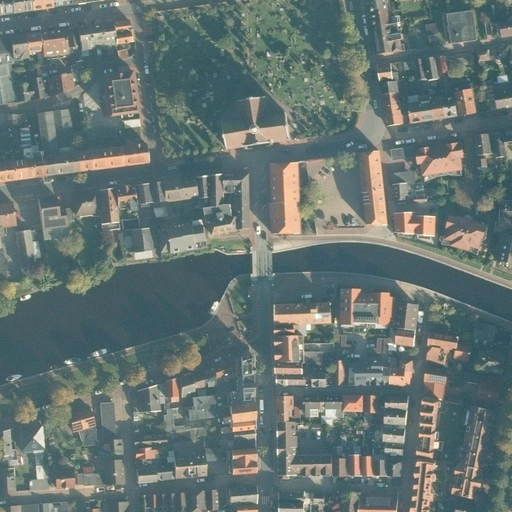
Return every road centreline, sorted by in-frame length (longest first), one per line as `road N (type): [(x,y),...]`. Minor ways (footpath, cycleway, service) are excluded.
road 1 (residential): [(264,340),(260,158)]
road 2 (residential): [(155,173),(133,7)]
road 3 (residential): [(0,194),(155,173)]
road 4 (residential): [(363,63),(511,41)]
road 5 (residential): [(264,340),(123,387)]
road 6 (residential): [(268,391),(416,391)]
road 7 (residential): [(511,119),(367,137)]
road 8 (residential): [(267,488),(406,489)]
road 9 (residential): [(131,489),(266,479)]
road 10 (residential): [(0,25),(133,7)]
road 11 (residential): [(481,511),(506,380)]
road 12 (residential): [(0,497),(131,489)]
road 13 (residential): [(123,387),(0,424)]
